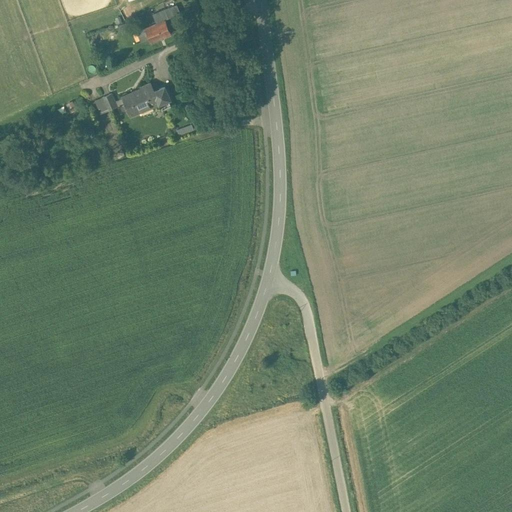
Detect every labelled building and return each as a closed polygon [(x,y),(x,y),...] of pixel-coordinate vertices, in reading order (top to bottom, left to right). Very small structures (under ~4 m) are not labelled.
[(165,18),(144,27),(150,42),(171,33),(165,18)] [(207,43),(196,46),(200,64),(211,61),(207,43)] [(154,91),(150,83),(150,84),(141,88),(141,89),(122,97),(130,115),(159,102),(154,91)] [(154,91),(159,102),(162,109),(171,105),(168,99),(170,98),(164,86),(154,91)] [(111,92),(101,96),(106,110),(116,105),(111,92)]
